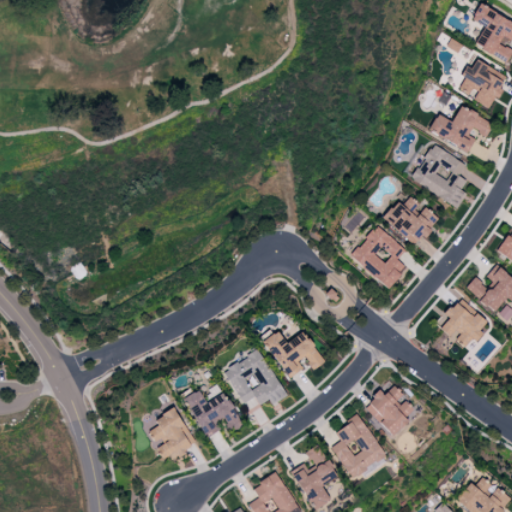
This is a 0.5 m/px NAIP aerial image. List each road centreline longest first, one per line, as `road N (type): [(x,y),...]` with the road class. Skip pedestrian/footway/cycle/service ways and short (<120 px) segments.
road 1 (residential): [(177,502),(321,411),(477,229),(511,172)]
road 2 (residential): [(0,292),(64,379),(97,511)]
road 3 (residential): [(294,251),(272,256),(201,310),(112,355)]
road 4 (residential): [(384,338),(511,431)]
